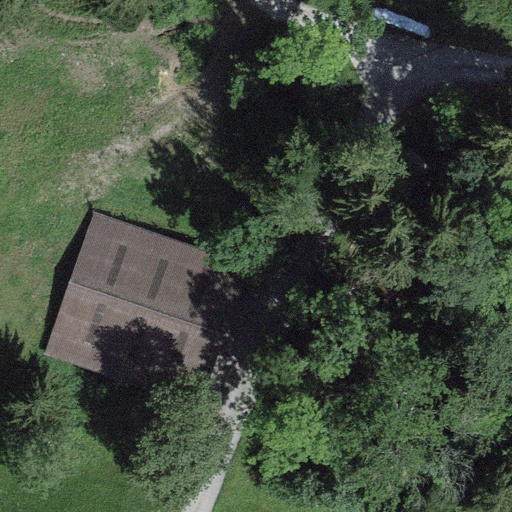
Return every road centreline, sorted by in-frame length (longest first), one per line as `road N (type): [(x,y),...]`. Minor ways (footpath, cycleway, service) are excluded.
road 1 (unclassified): [(195,511),(243,382),(363,133),(432,71),(511,74)]
road 2 (track): [(432,71),(270,0)]
